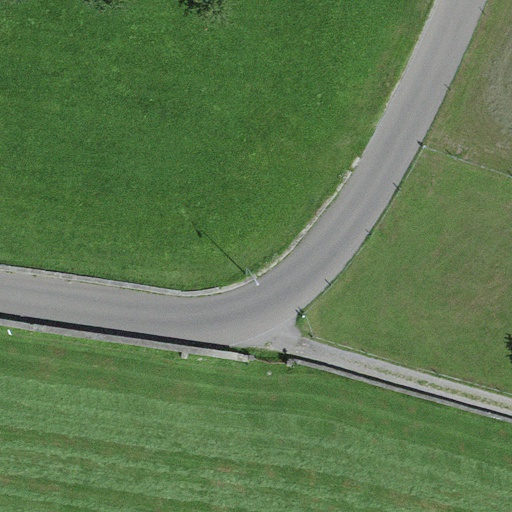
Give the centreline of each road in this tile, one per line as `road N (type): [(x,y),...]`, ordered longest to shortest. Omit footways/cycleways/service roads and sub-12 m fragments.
road 1 (tertiary): [(466,0),(384,180),(334,251),(295,288),(244,311),(187,317),(0,290)]
road 2 (track): [(244,311),(292,347),(511,408)]
